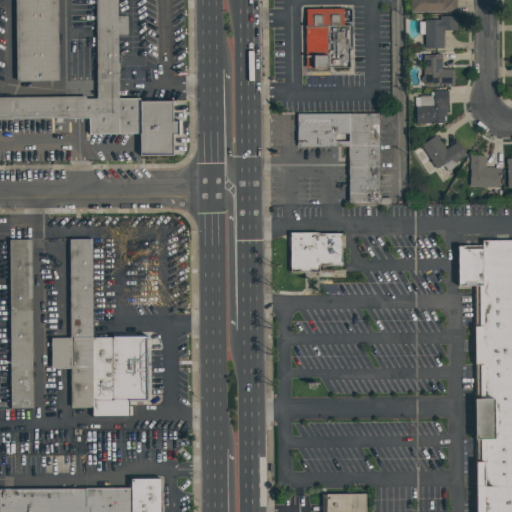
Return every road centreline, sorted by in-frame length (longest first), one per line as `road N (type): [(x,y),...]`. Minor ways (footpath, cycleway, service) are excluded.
road 1 (primary): [(211,191),(216,449)]
road 2 (residential): [(0,193),(211,191)]
road 3 (primary): [(248,358),(231,331),(229,201),(211,191)]
road 4 (primary): [(246,172),(244,0)]
road 5 (primary): [(249,511),(248,358)]
road 6 (primary): [(209,35),(226,63),(227,157),(246,172)]
road 7 (residential): [(485,0),(488,122)]
road 8 (primary): [(209,69),(211,191)]
